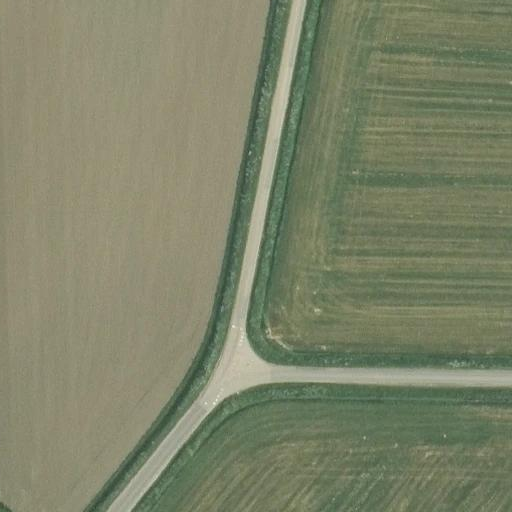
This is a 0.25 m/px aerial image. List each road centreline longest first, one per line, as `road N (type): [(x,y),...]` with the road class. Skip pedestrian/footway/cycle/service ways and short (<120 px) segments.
road 1 (unclassified): [(232,369),(306,0)]
road 2 (unclassified): [(511,381),(257,377),(232,369)]
road 3 (unclassified): [(123,511),(232,369)]
